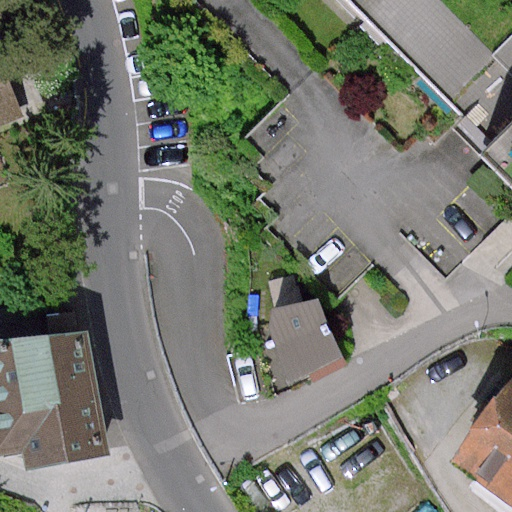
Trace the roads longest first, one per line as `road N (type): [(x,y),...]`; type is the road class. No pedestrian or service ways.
road 1 (residential): [(107,232),(154,236),(170,248),(192,358),(231,445),(446,331),(484,313),(511,311)]
road 2 (residential): [(204,511),(174,470),(122,319),(107,232)]
road 3 (residential): [(107,232),(107,38),(92,0)]
